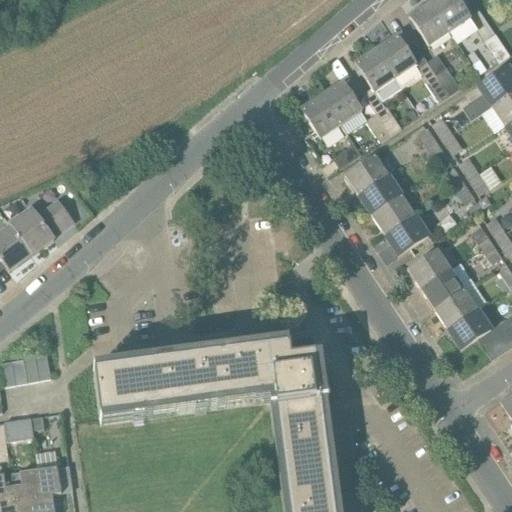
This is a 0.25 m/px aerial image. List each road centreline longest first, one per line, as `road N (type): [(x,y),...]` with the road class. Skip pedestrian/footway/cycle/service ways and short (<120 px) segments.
road 1 (residential): [(338,249),(301,272),(297,297),(370,417)]
road 2 (residential): [(450,417),(338,249)]
road 3 (residential): [(0,325),(149,194)]
road 4 (residential): [(338,249),(243,109)]
road 5 (residential): [(243,109),(370,0)]
road 6 (residential): [(167,352),(138,356),(119,346),(114,313),(159,270)]
road 7 (residential): [(149,194),(243,109)]
